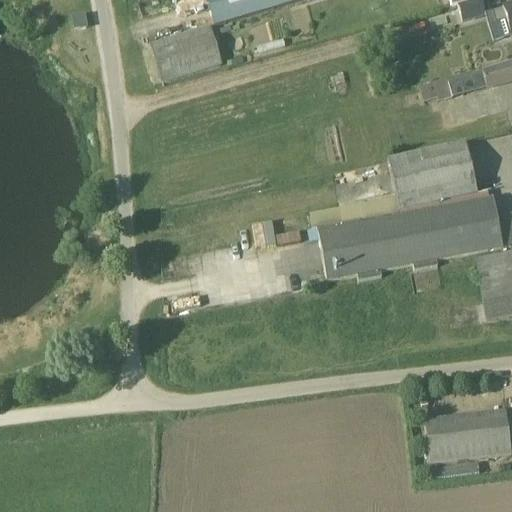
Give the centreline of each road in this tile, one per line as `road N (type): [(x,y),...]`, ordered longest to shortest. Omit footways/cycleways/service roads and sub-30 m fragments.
road 1 (unclassified): [(128,406),(128,315),(98,0)]
road 2 (unclassified): [(128,406),(511,360)]
road 3 (track): [(0,420),(128,406)]
